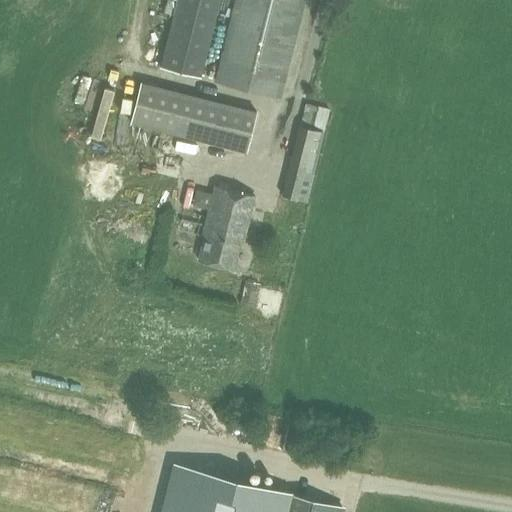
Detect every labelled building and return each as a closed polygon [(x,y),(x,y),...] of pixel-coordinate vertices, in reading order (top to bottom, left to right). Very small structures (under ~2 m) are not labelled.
[(177,0),(160,66),(200,76),(219,0),(177,0)] [(280,96),(304,0),(236,0),(216,80),(280,96)] [(247,150),(256,111),(140,82),(130,121),(247,150)] [(299,125),(282,194),(306,200),(323,131),(299,125)] [(205,222),(198,221),(200,215),(182,210),(178,225),(202,232),(205,233),(198,259),(233,267),(240,242),(243,243),(255,195),(214,185),(205,222)] [(289,455),(292,416),(268,414),(264,453),(289,455)] [(299,511),(303,496),(173,464),(160,511),(299,511)] [(303,496),(299,511),(341,511),(343,506),(303,496)]
